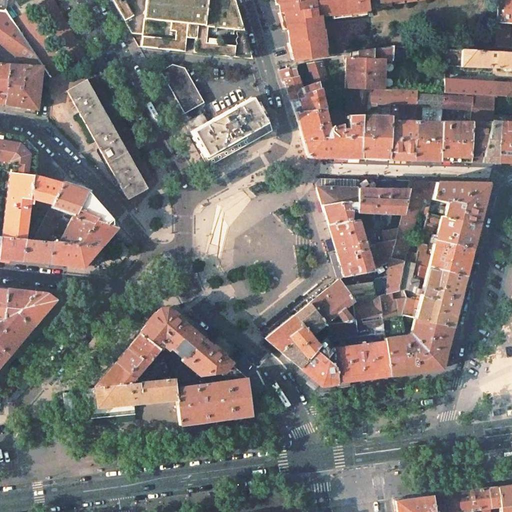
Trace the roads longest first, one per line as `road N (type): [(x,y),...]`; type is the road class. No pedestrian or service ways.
road 1 (secondary): [(85,0),(180,169),(184,204)]
road 2 (tertiary): [(511,185),(451,392)]
road 3 (residential): [(0,119),(40,130),(153,248)]
road 4 (secondary): [(293,413),(272,371),(197,303),(183,249)]
road 5 (secondary): [(121,486),(317,459)]
road 6 (residential): [(121,287),(20,405),(0,408)]
road 7 (residential): [(451,392),(293,413)]
road 8 (residential): [(280,148),(284,123),(247,0)]
road 9 (secondary): [(0,503),(121,486)]
road 10 (residential): [(121,287),(0,274)]
